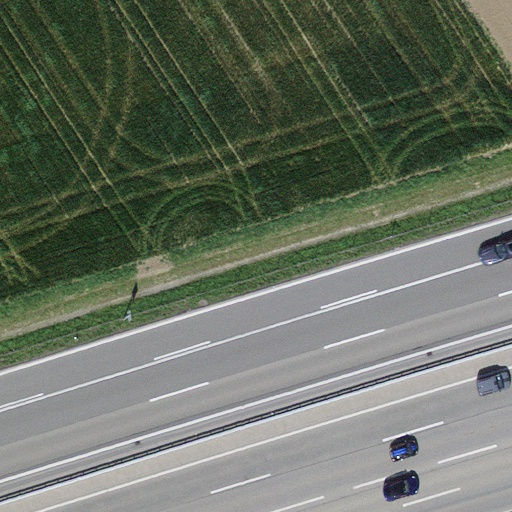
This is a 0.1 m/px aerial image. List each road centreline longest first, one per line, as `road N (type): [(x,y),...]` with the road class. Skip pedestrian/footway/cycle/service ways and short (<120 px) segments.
road 1 (track): [(511,171),(0,328)]
road 2 (motorway): [(511,291),(0,447)]
road 3 (motorway): [(254,511),(511,437)]
